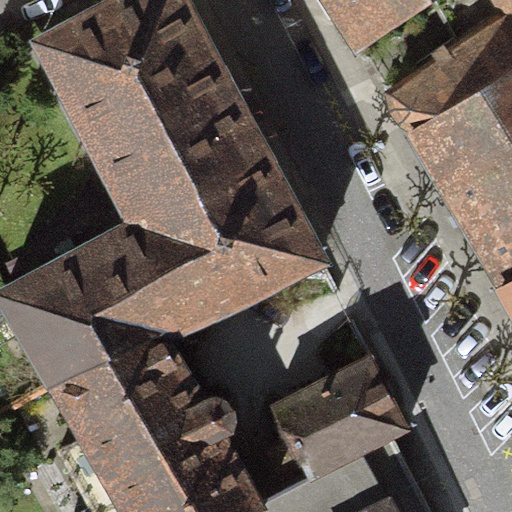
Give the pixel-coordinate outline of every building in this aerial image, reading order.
[(319,254),(184,0),(109,0),(39,37),(135,218),(0,291),(0,292),(53,378),(161,330),(319,254)] [(511,0),(332,0),(362,46),(428,0),(496,0),(504,12),(389,92),(410,128),(511,62),(511,0)] [(511,62),(410,128),(500,282),(511,275),(511,62)] [(511,275),(500,282),(511,304),(511,275)] [(161,330),(53,378),(126,511),(238,511),(258,501),(222,432),(226,429),(229,425),(231,420),(232,414),(231,408),(229,402),(225,399),(221,396),(216,394),(211,394),(206,395),(201,396),(161,330)] [(330,373),(271,404),(286,435),(306,476),(341,457),(407,426),(369,352),(330,373)] [(306,476),(286,435),(256,451),(276,492),(306,476)] [(398,511),(389,493),(364,506),(341,457),(306,476),(276,492),(258,501),(238,511),(398,511)]
